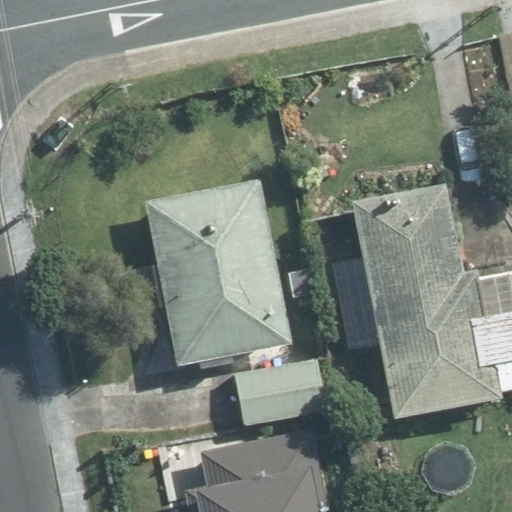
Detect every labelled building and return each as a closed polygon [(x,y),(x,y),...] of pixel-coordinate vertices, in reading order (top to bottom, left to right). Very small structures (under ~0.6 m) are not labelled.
[(250,185),(130,204),(157,376),(279,357),(271,305),(308,299),(302,265),(264,271),(250,185)] [(431,189),(336,208),(380,431),(511,406),(503,365),(511,363),(511,268),(449,281),(431,189)] [(511,255),(511,207),(489,206),(486,254),(511,255)] [(317,358),(226,379),(237,424),(327,403),(317,358)] [(310,422),(200,443),(206,472),(189,475),(196,511),(315,511),(307,468),(318,466),(310,422)]
